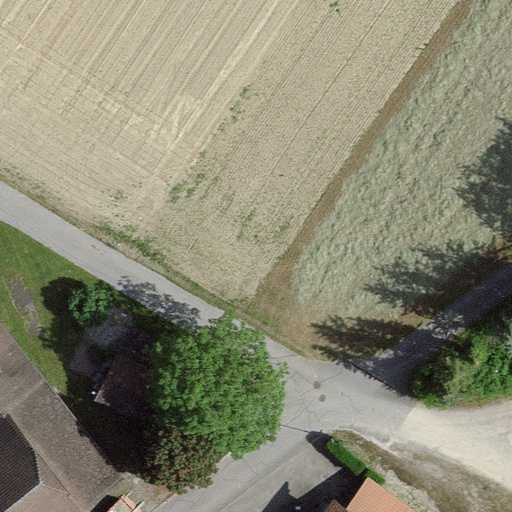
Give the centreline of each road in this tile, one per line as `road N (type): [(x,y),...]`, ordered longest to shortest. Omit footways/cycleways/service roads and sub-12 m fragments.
road 1 (residential): [(192,511),(331,401),(0,197)]
road 2 (track): [(511,466),(331,401)]
